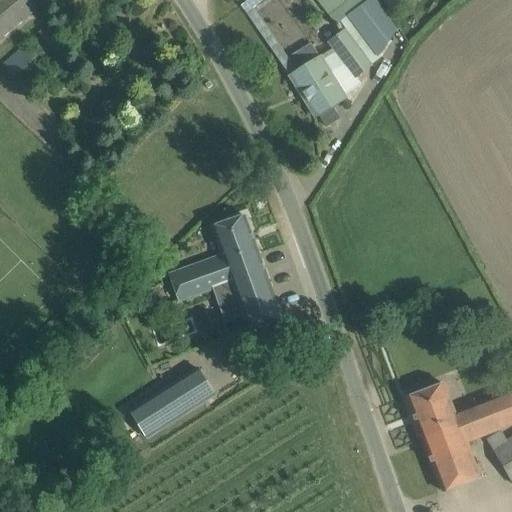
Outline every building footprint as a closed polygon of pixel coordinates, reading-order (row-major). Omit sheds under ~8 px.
[(37,0),(0,0),(0,38),(41,5),(37,0)] [(298,71),(290,76),(290,77),(292,76),(307,100),(305,101),(315,117),(318,115),(325,127),(339,119),(331,107),(345,98),(343,96),(361,85),(356,77),(371,66),(370,65),(379,56),(398,30),(375,0),(316,0),(335,25),(341,33),(329,42),(336,53),(322,61),(320,58),(298,71)] [(382,0),(392,14),(411,0),(382,0)] [(47,32),(54,27),(49,23),(37,33),(57,57),(70,46),(65,40),(58,44),(47,32)] [(22,48),(4,64),(19,82),(37,66),(22,48)] [(95,160),(96,148),(84,146),(83,157),(95,160)] [(222,255),(169,274),(179,302),(212,290),(231,283),(243,316),(249,330),(281,318),(244,216),(212,228),(222,255)] [(197,368),(129,411),(147,439),(215,395),(197,368)] [(443,383),(406,398),(442,492),(479,477),(466,444),(511,425),(511,389),(454,411),(443,383)] [(511,437),(506,441),(500,432),(487,440),(511,482),(511,437)]
